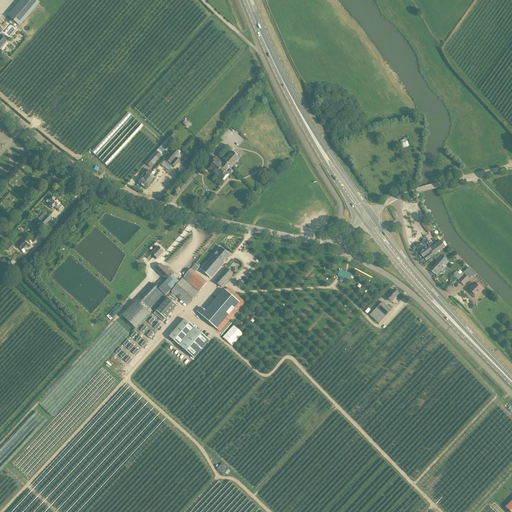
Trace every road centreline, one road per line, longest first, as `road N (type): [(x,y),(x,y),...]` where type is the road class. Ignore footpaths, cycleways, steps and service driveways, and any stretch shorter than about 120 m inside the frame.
road 1 (tertiary): [(338,237),(304,240),(140,200),(91,177),(0,104)]
road 2 (track): [(0,444),(151,280),(194,215)]
road 3 (track): [(412,484),(496,395),(405,301)]
road 4 (track): [(439,511),(292,359),(269,376)]
road 5 (track): [(1,511),(162,336)]
road 6 (unclassified): [(511,394),(406,288),(338,237)]
road 7 (unclassified): [(338,237),(341,207),(258,48)]
road 8 (track): [(125,379),(199,446),(218,476),(240,484),(269,511)]
road 9 (primary): [(468,336),(369,215)]
road 10 (primary): [(363,221),(468,336)]
road 11 (unclassified): [(369,215),(405,193),(511,165)]
road 12 (track): [(233,286),(329,287),(347,276),(352,254)]
road 13 (track): [(91,177),(0,281)]
road 14 (primary): [(293,102),(363,221)]
road 15 (primary): [(369,215),(293,102)]
